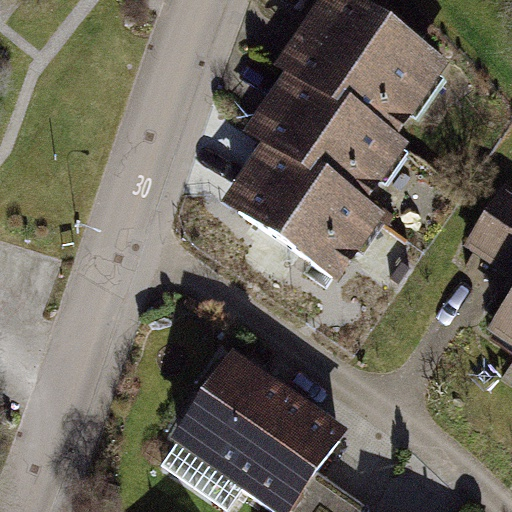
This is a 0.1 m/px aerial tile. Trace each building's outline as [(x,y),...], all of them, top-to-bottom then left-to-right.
[(460,55),(354,0),(318,0),(285,63),(419,133),(460,55)] [(438,144),(304,74),(263,152),(397,222),(438,144)] [(404,227),(271,157),(230,235),(363,305),(404,227)] [(511,192),(495,182),(458,242),(511,275),(511,293),(484,339),(511,356),(511,192)] [(162,463),(230,511),(232,511),(251,486),(286,511),(288,511),(345,434),(238,358),(162,463)]
